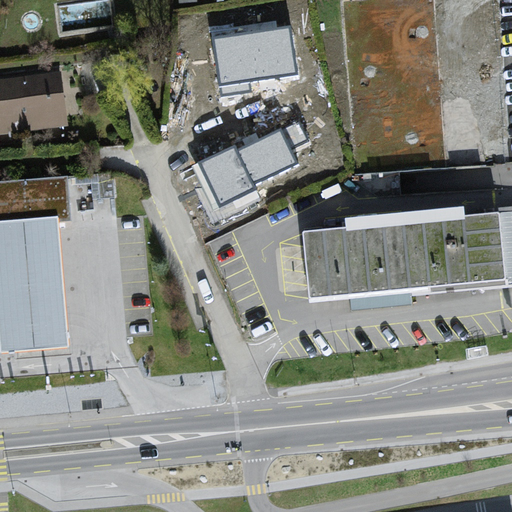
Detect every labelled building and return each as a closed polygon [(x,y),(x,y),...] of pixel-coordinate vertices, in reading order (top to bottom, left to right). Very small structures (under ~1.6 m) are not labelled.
[(370,148),(470,143),(463,7),(362,12),(370,148)] [(270,56),(204,104),(225,132),(258,109),(265,119),(287,103),(279,92),(290,84),(270,56)] [(0,138),(69,130),(63,80),(0,88),(0,138)] [(71,178),(0,183),(0,227),(63,223),(74,222),(71,178)] [(511,215),(379,232),(307,240),(315,303),(511,290),(511,215)] [(63,223),(0,227),(0,291),(5,355),(73,350),(63,223)]
